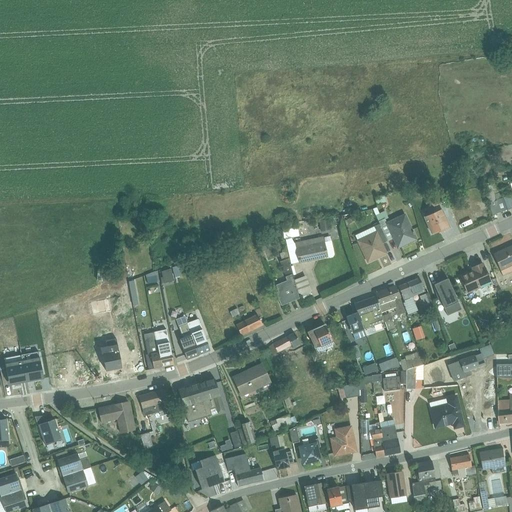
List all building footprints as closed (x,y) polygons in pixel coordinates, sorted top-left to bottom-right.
[(511,197),(509,190),(500,193),(496,183),(484,187),(493,216),(497,214),(511,208),(511,197)] [(375,198),(377,206),(386,204),(385,196),(375,198)] [(430,201),(433,208),(440,205),(437,197),(430,201)] [(380,225),(387,242),(393,239),(398,249),(417,240),(405,215),(386,223),(385,220),(388,218),(385,211),(379,214),(376,208),(373,210),(380,225)] [(442,210),(424,218),(432,234),(439,231),(443,229),(444,231),(450,228),(442,210)] [(330,218),(331,225),(340,223),(339,216),(330,218)] [(331,231),(329,220),(319,221),(321,232),(331,231)] [(285,239),(291,238),(298,236),(296,222),(282,224),(284,239),(285,239)] [(382,244),(387,242),(380,225),(355,236),(368,263),(387,254),(382,244)] [(294,244),(291,238),(285,239),(291,264),(298,263),(298,264),(328,257),(330,259),(333,258),(334,255),(330,236),(323,238),(323,237),(294,244)] [(511,246),(493,255),(503,277),(511,272),(511,246)] [(281,306),(299,299),(286,249),(282,251),(282,253),(279,254),(282,261),(279,262),(287,281),(276,286),(278,292),(276,293),(281,306)] [(469,273),(460,277),(468,294),(479,289),(483,298),(495,292),(483,264),(472,269),(473,272),(469,274),(469,273)] [(176,266),(171,267),(174,277),(179,275),(176,266)] [(161,272),(164,283),(174,280),(171,269),(161,272)] [(106,282),(107,271),(97,271),(97,281),(106,282)] [(145,274),(146,284),(155,284),(155,273),(145,274)] [(407,284),(412,297),(425,292),(420,279),(407,284)] [(447,317),(462,310),(448,279),(442,282),(433,286),(438,301),(440,300),(447,317)] [(133,280),(129,282),(133,306),(138,305),(133,280)] [(417,312),(412,297),(407,284),(398,288),(405,303),(404,303),(403,303),(406,312),(408,317),(411,316),(410,314),(417,312)] [(401,304),(395,287),(376,294),(391,334),(396,332),(390,316),(397,313),(398,316),(406,312),(403,303),(401,304)] [(192,300),(188,289),(180,291),(182,296),(186,295),(189,301),(192,300)] [(420,297),(426,313),(436,310),(429,293),(420,297)] [(130,299),(129,294),(112,298),(112,299),(111,299),(113,310),(126,307),(124,300),(130,299)] [(364,330),(384,322),(375,297),(354,305),(355,306),(358,313),(364,330)] [(108,309),(101,308),(99,319),(107,319),(107,315),(112,316),(112,311),(107,311),(108,309)] [(237,309),(230,312),(232,318),(239,314),(237,309)] [(366,336),(364,330),(358,313),(354,314),(346,317),(355,341),(366,336)] [(257,315),(236,326),(241,336),(262,325),(257,315)] [(436,315),(430,317),(434,332),(441,331),(436,315)] [(134,316),(119,320),(120,325),(123,325),(124,328),(131,326),(130,323),(132,322),(132,323),(135,322),(134,316)] [(186,360),(199,355),(191,331),(186,316),(175,320),(183,339),(179,340),(186,360)] [(117,327),(115,319),(105,322),(106,328),(104,329),(106,339),(115,337),(113,327),(117,327)] [(325,325),(307,333),(316,353),(333,345),(325,325)] [(421,326),(412,329),(416,341),(424,338),(421,326)] [(199,331),(198,328),(191,331),(199,355),(210,351),(202,329),(199,331)] [(162,368),(159,358),(154,333),(144,335),(148,355),(145,355),(148,371),(162,368)] [(294,333),(268,347),(273,356),(274,355),(274,357),(277,355),(276,354),(277,353),(278,353),(291,345),(293,349),(300,345),(294,333)] [(122,338),(125,354),(133,353),(130,337),(122,338)] [(457,350),(454,344),(448,346),(451,353),(457,350)] [(480,349),(481,354),(448,366),(454,382),(466,377),(464,373),(485,366),(483,359),(494,354),(491,345),(480,349)] [(357,346),(352,348),(356,359),(361,356),(357,346)] [(320,359),(317,353),(311,356),(314,362),(320,359)] [(8,384),(43,377),(39,355),(4,362),(8,384)] [(117,355),(110,357),(114,377),(120,375),(120,376),(135,373),(131,359),(127,360),(126,356),(121,358),(121,357),(118,358),(117,355)] [(173,355),(159,358),(162,368),(175,365),(173,355)] [(422,365),(420,357),(411,360),(410,358),(399,361),(403,372),(406,370),(422,365)] [(450,363),(448,357),(440,360),(441,366),(450,363)] [(276,360),(276,358),(269,361),(275,374),(280,371),(279,368),(280,367),(279,364),(284,362),(283,361),(282,361),(280,358),(276,360)] [(390,372),(397,371),(396,367),(394,360),(386,363),(390,372)] [(249,372),(234,379),(242,397),(270,384),(261,365),(251,369),(253,373),(250,375),(249,372)] [(422,365),(406,370),(406,372),(406,385),(406,389),(415,389),(415,380),(424,380),(424,365),(422,365)] [(495,378),(497,378),(511,378),(511,365),(495,366),(495,378)] [(364,376),(371,374),(369,367),(362,369),(364,376)] [(396,374),(385,375),(385,379),(383,379),(385,391),(400,390),(398,377),(396,377),(396,374)] [(197,385),(207,417),(211,415),(209,410),(216,408),(217,414),(225,412),(215,379),(204,382),(204,383),(197,385)] [(359,384),(359,383),(337,389),(340,399),(345,398),(346,399),(358,396),(359,391),(359,384)] [(365,391),(364,384),(362,384),(359,384),(359,391),(360,391),(360,404),(367,404),(367,391),(365,391)] [(188,423),(207,417),(197,385),(190,387),(190,388),(186,389),(186,388),(178,390),(188,423)] [(164,389),(139,397),(144,416),(170,409),(166,396),(167,396),(167,395),(166,395),(164,389)] [(499,424),(511,422),(511,394),(510,395),(510,400),(498,401),(498,403),(499,423),(499,424)] [(446,399),(430,403),(435,428),(454,423),(455,428),(463,426),(456,396),(446,398),(446,399)] [(98,410),(98,409),(101,423),(117,419),(121,434),(135,431),(128,402),(114,405),(115,407),(98,410)] [(384,422),(382,413),(378,414),(379,423),(384,456),(400,453),(393,421),(384,422)] [(289,415),(270,423),(273,430),(271,431),(272,433),(297,423),(294,417),(290,418),(289,415)] [(61,440),(54,420),(48,422),(46,416),(35,417),(41,437),(42,437),(45,445),(61,440)] [(0,441),(8,441),(6,420),(0,420),(0,441)] [(384,456),(379,423),(369,425),(369,420),(361,420),(362,440),(372,439),(376,458),(384,457),(384,456)] [(256,442),(250,422),(241,425),(242,429),(238,430),(243,445),(244,444),(244,446),(256,442)] [(335,437),(331,438),(334,456),(353,453),(353,452),(354,452),(354,451),(349,426),(334,430),(335,437)] [(289,431),(292,444),(299,442),(296,427),(289,431)] [(241,447),(237,432),(230,434),(234,449),(241,447)] [(149,433),(140,436),(144,450),(153,448),(149,433)] [(281,436),(270,439),(276,470),(289,467),(281,436)] [(309,444),(300,446),(303,464),(319,460),(316,449),(320,447),(318,438),(308,443),(309,444)] [(229,439),(224,440),(226,445),(219,447),(221,452),(233,448),(229,439)] [(141,452),(139,444),(133,446),(135,454),(141,452)] [(503,449),(480,454),(483,471),(491,469),(492,475),(504,472),(504,467),(506,467),(503,449)] [(156,450),(148,453),(152,463),(161,460),(156,450)] [(61,477),(90,467),(87,458),(80,460),(77,454),(57,461),(59,467),(57,467),(61,477)] [(250,471),(245,454),(225,459),(227,471),(233,470),(238,487),(264,481),(260,468),(250,471)] [(471,467),(469,455),(450,459),(453,476),(458,475),(458,477),(476,474),(475,466),(471,467)] [(202,468),(195,470),(201,489),(208,487),(209,488),(224,482),(215,456),(199,461),(202,468)] [(414,505),(427,502),(424,486),(429,485),(428,483),(435,482),(432,461),(416,464),(418,474),(416,475),(418,483),(413,484),(411,484),(414,505)] [(68,493),(95,484),(90,467),(61,477),(64,487),(66,487),(68,493)] [(148,480),(142,472),(135,477),(141,485),(148,480)] [(402,472),(387,474),(390,499),(406,496),(402,472)] [(23,490),(19,480),(18,480),(15,474),(0,479),(0,495),(1,497),(23,490)] [(377,497),(384,496),(381,481),(375,482),(375,481),(364,483),(363,483),(367,508),(379,507),(377,497)] [(486,482),(478,484),(483,509),(489,508),(495,507),(494,499),(487,500),(487,498),(489,498),(486,482)] [(161,489),(154,483),(149,490),(157,495),(161,489)] [(367,508),(363,483),(351,485),(351,486),(346,487),(348,502),(353,501),(354,510),(367,508)] [(314,485),(304,487),(309,511),(318,511),(326,510),(321,484),(315,485),(314,485)] [(349,509),(348,502),(346,487),(338,488),(338,487),(326,490),(330,511),(337,511),(349,509)] [(24,500),(26,500),(23,490),(1,497),(5,511),(9,511),(26,507),(24,500)] [(274,510),(274,511),(299,511),(296,495),(278,499),(281,509),(274,510)] [(494,499),(495,507),(509,504),(511,503),(511,497),(506,498),(506,496),(494,499)] [(473,501),(469,502),(469,504),(470,510),(469,511),(483,511),(482,511),(479,497),(473,498),(473,501)] [(68,511),(65,499),(58,501),(58,499),(48,503),(50,511),(68,511)] [(453,501),(454,511),(466,511),(467,511),(466,511),(465,505),(460,505),(459,499),(453,501)] [(148,511),(168,511),(171,510),(165,501),(148,511)] [(50,511),(48,503),(38,506),(38,508),(32,510),(33,511),(50,511)] [(240,511),(237,503),(230,506),(231,508),(225,510),(223,506),(210,511),(240,511)]
